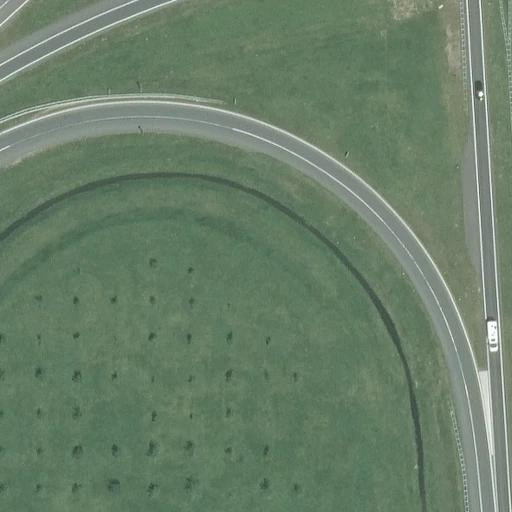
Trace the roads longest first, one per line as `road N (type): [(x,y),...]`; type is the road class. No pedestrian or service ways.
road 1 (motorway): [(0,142),(77,116),(185,111),(243,123),(327,165),(390,220),(454,320),(497,511)]
road 2 (trunk): [(471,0),(503,511)]
road 3 (motorway): [(164,0),(58,41),(0,76)]
